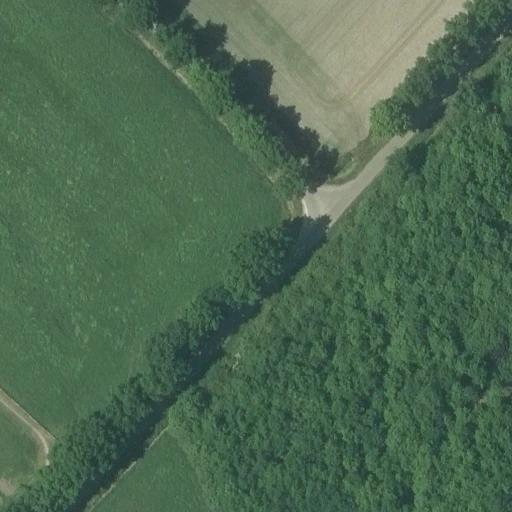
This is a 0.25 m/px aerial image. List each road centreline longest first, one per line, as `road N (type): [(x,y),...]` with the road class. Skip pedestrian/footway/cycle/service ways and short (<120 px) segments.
road 1 (unclassified): [(59,511),(332,210)]
road 2 (unclassified): [(129,0),(332,210)]
road 3 (unclassified): [(332,210),(511,17)]
